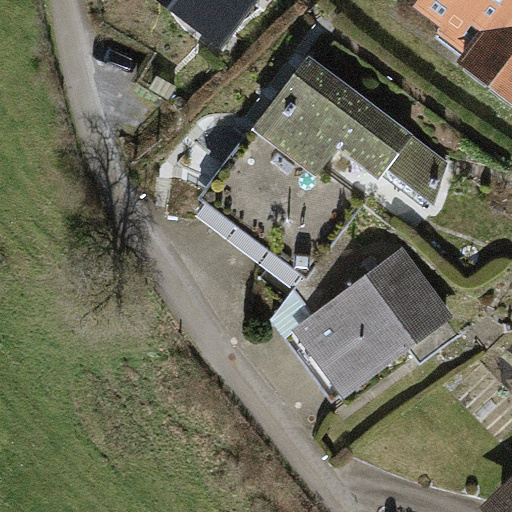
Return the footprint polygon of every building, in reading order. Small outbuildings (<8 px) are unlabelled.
[(184,0),(223,28),(243,0),(184,0)] [(511,0),(422,0),(421,1),(451,24),(454,19),(482,39),(463,65),(511,101),(511,0)] [(200,83),(154,54),(136,83),(183,111),(200,83)] [(446,164),(310,61),(209,193),(310,268),(339,229),(359,202),(318,169),(339,142),(382,173),(384,172),(428,204),(435,196),(438,196),(446,164)] [(314,318),(301,326),(349,392),(445,319),(397,255),(381,267),(373,256),(339,229),(310,268),(297,284),(323,305),(314,318)] [(511,511),(511,494),(501,506),(507,511),(511,511)]
